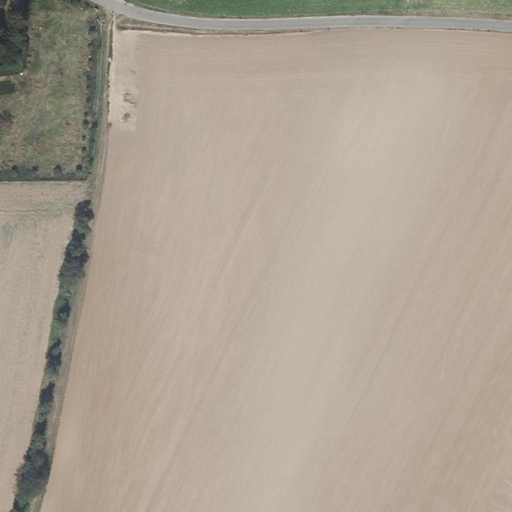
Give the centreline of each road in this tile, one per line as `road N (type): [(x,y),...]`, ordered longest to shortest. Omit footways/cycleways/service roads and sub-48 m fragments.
road 1 (track): [(31,511),(94,198),(113,11)]
road 2 (unclassified): [(92,0),(183,23),(511,29)]
